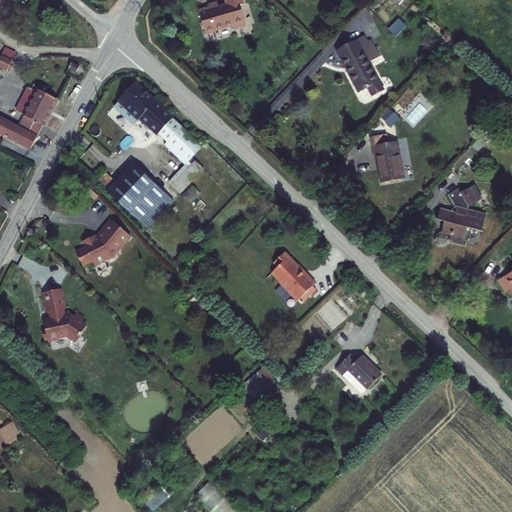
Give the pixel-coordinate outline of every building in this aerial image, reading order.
[(235,0),(219,0),(220,4),(211,5),(210,0),(201,2),(201,5),(191,6),(194,30),(205,29),(205,27),(223,24),(224,28),(236,27),(233,2),(236,1),(235,0)] [(399,36),(395,27),(388,30),(393,39),(399,36)] [(336,52),(358,94),(367,89),(372,97),(384,91),(369,63),(379,58),(374,49),(371,51),(366,43),(364,37),(336,52)] [(6,48),(2,55),(12,60),(16,53),(6,48)] [(12,60),(2,55),(0,59),(0,67),(7,71),(12,60)] [(80,67),(71,63),(68,69),(76,73),(80,67)] [(167,144),(181,128),(136,85),(114,108),(134,127),(139,122),(150,132),(152,130),(167,144)] [(37,123),(31,135),(36,138),(56,99),(29,87),(17,109),(25,114),(24,116),(37,123)] [(393,114),(391,112),(382,120),(385,123),(393,114)] [(393,114),(385,123),(390,128),(398,119),(393,114)] [(0,118),(0,134),(30,150),(36,138),(31,135),(0,118)] [(139,122),(134,127),(150,143),(155,137),(150,132),(139,122)] [(176,151),(190,136),(181,128),(167,144),(165,146),(173,154),(176,151)] [(189,163),(193,159),(203,148),(190,136),(176,151),(188,163),(189,163)] [(377,156),(382,184),(404,180),(397,143),(372,147),(374,156),(377,156)] [(79,153),(74,150),(70,156),(76,159),(79,153)] [(172,186),(196,162),(193,159),(189,163),(188,163),(169,183),(172,186)] [(204,170),(196,162),(172,186),(181,194),(204,170)] [(148,229),(164,212),(147,195),(156,186),(134,165),(117,183),(108,192),(148,229)] [(97,181),(108,192),(117,183),(105,172),(97,181)] [(147,195),(164,212),(173,202),(156,186),(147,195)] [(183,196),(192,204),(202,195),(193,186),(183,196)] [(486,216),(467,211),(468,208),(482,199),(473,187),(463,193),(460,189),(448,196),(456,209),(455,213),(440,209),(437,221),(444,223),(441,233),(451,236),(449,242),(462,246),(467,229),(481,233),(486,216)] [(225,209),(239,222),(257,201),(243,189),(225,209)] [(117,251),(119,250),(130,238),(112,222),(101,235),(103,237),(96,242),(93,237),(82,243),(85,250),(75,254),(82,267),(86,265),(91,263),(93,265),(104,260),(106,261),(112,259),(113,255),(117,251)] [(296,271),(283,256),(275,264),(279,268),(270,277),(278,286),(295,305),(299,302),(302,306),(315,294),(311,290),(314,288),(306,280),(304,282),(295,274),(296,272),(296,271)] [(511,292),(511,293),(511,273),(498,281),(505,295),(511,292)] [(68,338),(78,345),(88,328),(83,325),(85,321),(77,317),(75,320),(72,318),(62,320),(60,313),(65,312),(60,292),(44,296),(48,316),(53,315),(55,322),(44,324),(46,333),(43,334),(45,344),(52,342),(54,343),(57,343),(59,340),(68,338)] [(382,376),(363,356),(357,361),(351,355),(340,366),(346,372),(343,376),(354,386),(359,380),(368,390),(382,376)] [(242,388),(253,400),(274,382),(264,370),(242,388)] [(278,374),(287,382),(289,379),(281,371),(278,374)] [(283,386),(287,382),(278,374),(274,378),(283,386)] [(0,436),(6,446),(21,438),(12,423),(0,430),(0,436)] [(271,434),(262,425),(254,432),(263,442),(271,434)] [(214,511),(240,511),(208,481),(196,494),(214,511)] [(157,492),(146,503),(154,511),(165,499),(157,492)]
